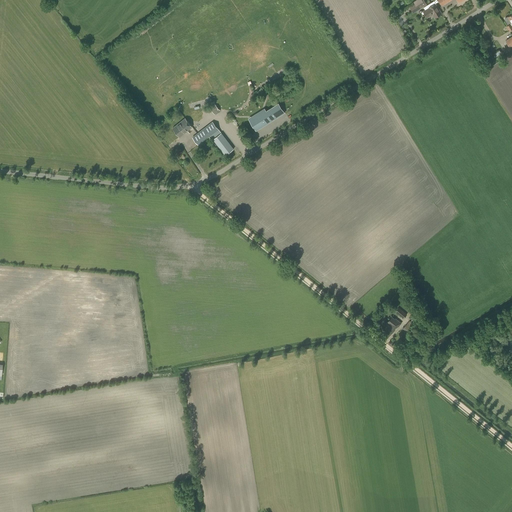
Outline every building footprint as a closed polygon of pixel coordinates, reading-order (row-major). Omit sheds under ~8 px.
[(413,13),(427,4),(424,0),(422,0),(410,8),(413,13)] [(433,15),(434,18),(442,13),(436,3),(434,1),(430,3),(433,7),(431,8),(434,13),(432,14),(433,15)] [(427,18),(433,15),(432,14),(434,13),(431,8),(433,7),(430,3),(423,7),(425,10),(423,11),(427,18)] [(279,102),(254,118),(260,128),(285,113),(279,102)] [(215,114),(220,111),(216,105),(210,109),(215,114)] [(179,136),(192,127),(185,118),(173,128),(179,136)] [(198,145),(218,130),(212,122),(192,137),(198,145)] [(221,133),(213,139),(225,155),(234,149),(221,133)] [(404,318),(407,314),(398,307),(395,311),(404,318)] [(399,325),(401,323),(392,316),(388,321),(391,324),(388,328),(393,331),(398,324),(399,325)] [(411,333),(417,327),(410,321),(403,328),(408,333),(409,331),(411,333)]
